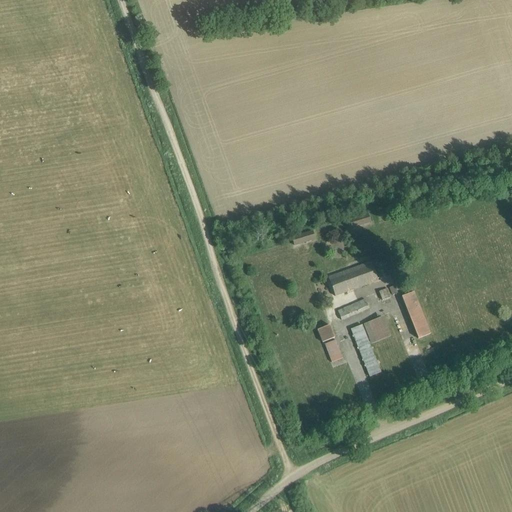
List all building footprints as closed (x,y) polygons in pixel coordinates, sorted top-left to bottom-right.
[(350,229),(370,222),(368,215),(348,221),(350,229)] [(312,232),(302,235),(292,238),(294,246),(315,239),(312,232)] [(371,262),(338,274),(328,277),(335,297),(378,281),(371,262)] [(394,286),(389,289),(392,296),(397,294),(394,286)] [(388,289),(379,292),(382,301),(391,298),(388,289)] [(402,298),(418,339),(430,334),(414,293),(402,298)] [(365,300),(347,308),(338,312),(341,320),(369,309),(365,300)] [(383,317),(365,324),(372,344),(390,337),(383,317)] [(335,338),(330,325),(318,330),(322,343),(335,338)] [(381,372),(362,325),(350,330),(369,377),(381,372)]
